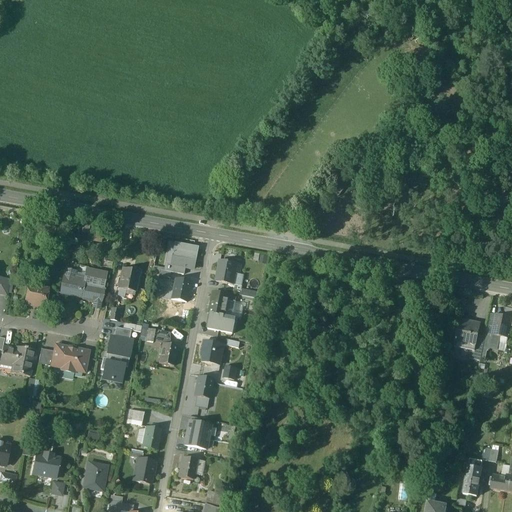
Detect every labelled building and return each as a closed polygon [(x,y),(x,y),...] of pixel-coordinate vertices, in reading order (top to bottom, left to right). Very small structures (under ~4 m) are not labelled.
[(197,250),(172,246),(168,268),(184,271),(192,273),(197,250)] [(237,266),(220,263),(216,284),(227,286),(233,287),(235,276),(237,267),(237,266)] [(183,277),(184,271),(168,268),(166,268),(165,274),(170,275),(183,277)] [(83,283),(82,288),(102,292),(106,275),(86,271),(83,283)] [(138,274),(121,271),(116,297),(123,298),(124,293),(134,294),(138,274)] [(83,283),(73,280),(74,275),(64,272),(63,278),(60,290),(61,290),(59,296),(82,300),(82,301),(87,302),(87,303),(90,304),(90,303),(93,304),(95,297),(101,298),(102,292),(82,288),(83,283)] [(189,285),(174,282),(170,302),(185,305),(189,285)] [(233,287),(227,286),(226,292),(241,295),(242,289),(233,287)] [(35,290),(28,288),(26,297),(27,298),(25,305),(43,309),(47,292),(43,291),(42,290),(36,289),(35,290)] [(229,299),(213,296),(209,316),(211,316),(225,319),(225,318),(228,303),(229,299)] [(95,297),(93,304),(92,310),(98,311),(100,305),(101,298),(95,297)] [(236,304),(228,303),(225,318),(233,320),(236,304)] [(118,312),(111,311),(109,323),(116,324),(118,312)] [(225,319),(211,316),(208,332),(233,337),(236,321),(233,320),(225,318),(225,319)] [(511,319),(495,316),(491,336),(499,338),(507,339),(511,319)] [(479,326),(469,324),(469,323),(459,321),(455,341),(476,345),(477,337),(480,326),(479,325),(479,326)] [(130,333),(115,330),(113,340),(128,344),(130,333)] [(154,333),(148,331),(145,344),(152,345),(152,341),(154,333)] [(168,336),(154,333),(152,341),(166,344),(168,336)] [(491,336),(485,335),(484,339),(482,349),(489,350),(491,336)] [(499,338),(491,336),(489,350),(496,351),(499,338)] [(476,345),(474,353),(470,352),(468,360),(480,362),(482,349),(484,339),(477,337),(476,345)] [(113,340),(110,340),(107,356),(128,360),(131,344),(128,344),(113,340)] [(228,343),(217,340),(216,346),(224,348),(227,349),(227,348),(228,343)] [(476,345),(455,341),(453,349),(470,352),(474,353),(476,345)] [(240,345),(228,343),(227,348),(239,351),(240,345)] [(216,346),(204,344),(200,364),(220,368),(224,348),(216,346)] [(176,349),(161,346),(157,366),(172,369),(176,349)] [(85,354),(58,349),(56,355),(54,355),(51,369),(61,371),(61,373),(74,376),(74,374),(84,376),(87,361),(84,361),(85,354)] [(34,353),(16,350),(15,353),(2,350),(1,353),(0,358),(0,367),(12,370),(10,377),(28,380),(34,353)] [(54,355),(40,352),(37,366),(51,369),(54,355)] [(107,356),(106,356),(105,361),(102,361),(101,365),(123,369),(127,370),(128,360),(107,356)] [(123,369),(101,365),(100,372),(103,373),(102,381),(120,385),(123,369)] [(235,377),(225,375),(223,381),(234,383),(235,377)] [(212,382),(197,379),(193,399),(208,402),(212,382)] [(143,415),(129,412),(127,421),(131,422),(130,427),(140,429),(143,415)] [(184,448),(205,452),(209,429),(188,425),(184,448)] [(160,433),(145,430),(141,450),(156,453),(160,433)] [(491,451),(483,449),(481,461),(489,463),(491,451)] [(498,452),(491,451),(489,463),(496,464),(498,452)] [(142,456),(130,454),(129,460),(137,461),(141,462),(142,456)] [(51,458),(43,457),(43,459),(36,457),(32,477),(54,481),(58,462),(51,460),(51,458)] [(196,463),(181,460),(177,480),(192,483),(196,463)] [(141,462),(137,461),(133,484),(149,487),(154,465),(141,462)] [(106,469),(87,466),(82,491),(102,494),(106,469)] [(480,471),(467,469),(463,495),(476,497),(480,471)] [(15,479),(0,476),(0,485),(13,488),(15,479)] [(507,479),(492,477),(490,490),(505,493),(507,479)] [(63,487),(56,486),(54,498),(61,499),(63,487)] [(221,489),(215,488),(213,502),(219,503),(221,489)] [(213,502),(209,501),(208,507),(217,509),(219,503),(213,502)] [(445,511),(446,507),(427,503),(424,511),(445,511)]
